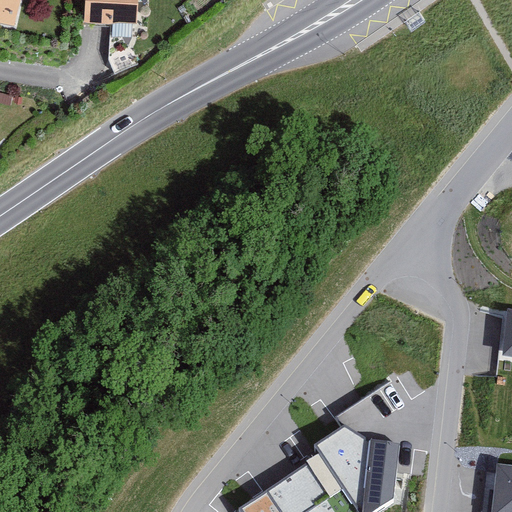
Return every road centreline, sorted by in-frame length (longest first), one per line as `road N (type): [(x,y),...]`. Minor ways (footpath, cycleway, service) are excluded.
road 1 (secondary): [(354,0),(161,109),(0,217)]
road 2 (residential): [(417,229),(186,511)]
road 3 (residential): [(417,229),(421,271),(456,318),(435,511)]
road 4 (residential): [(511,121),(417,229)]
